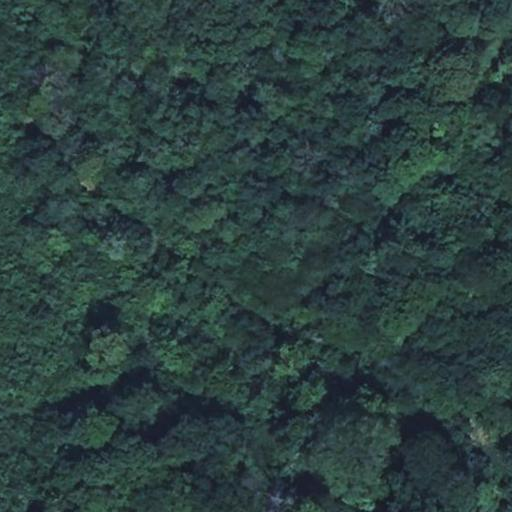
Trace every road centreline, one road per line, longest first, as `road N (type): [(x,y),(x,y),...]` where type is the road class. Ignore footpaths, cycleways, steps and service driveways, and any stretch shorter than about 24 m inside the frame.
road 1 (track): [(0,123),(150,228),(147,511)]
road 2 (track): [(511,486),(150,228)]
